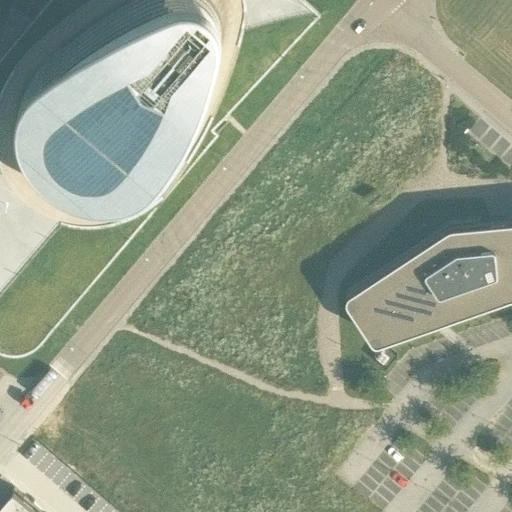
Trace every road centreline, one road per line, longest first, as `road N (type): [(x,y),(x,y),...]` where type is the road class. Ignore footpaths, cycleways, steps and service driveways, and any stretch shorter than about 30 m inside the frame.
road 1 (unclassified): [(0,443),(374,6)]
road 2 (unclassified): [(374,6),(511,120)]
